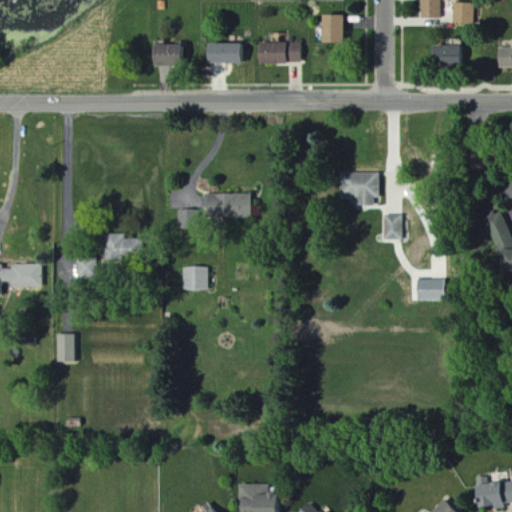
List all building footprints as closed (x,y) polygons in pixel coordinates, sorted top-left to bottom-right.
[(426,0),(427,20),(447,19),(446,0),(426,0)] [(480,4),(459,3),(459,24),(479,25),(480,4)] [(353,44),(354,17),(333,16),(332,44),(353,44)] [(269,65),(307,64),(307,43),(269,44),(269,65)] [(165,66),(192,66),(192,44),(165,44),(165,66)] [(251,44),(219,45),(220,65),(252,64),(251,44)] [(473,66),(472,46),(445,47),(446,67),(473,66)] [(384,173),(348,174),(348,201),(364,201),(364,207),(385,206),(384,173)] [(259,195),(212,195),(212,220),(259,219),(259,195)] [(205,211),(184,210),(184,234),(205,234),(205,211)] [(408,215),(389,215),(390,241),(409,241),(408,215)] [(133,234),(110,235),(110,261),(151,260),(151,240),(133,240),(133,234)] [(511,236),(503,237),(503,256),(511,255),(511,236)] [(103,280),(103,259),(84,259),(84,279),(103,280)] [(48,265),(17,266),(18,288),(49,287),(48,265)] [(189,268),(189,292),(215,292),(214,268),(189,268)] [(424,280),(425,303),(452,302),(452,280),(424,280)] [(65,363),(82,363),(82,335),(65,335),(65,363)] [(511,505),(511,483),(495,485),(494,478),(482,479),(485,510),(511,507),(511,505)] [(290,511),(290,494),(276,494),(276,485),(246,485),(246,511),(290,511)] [(441,511),(467,511),(451,500),(441,511)]
